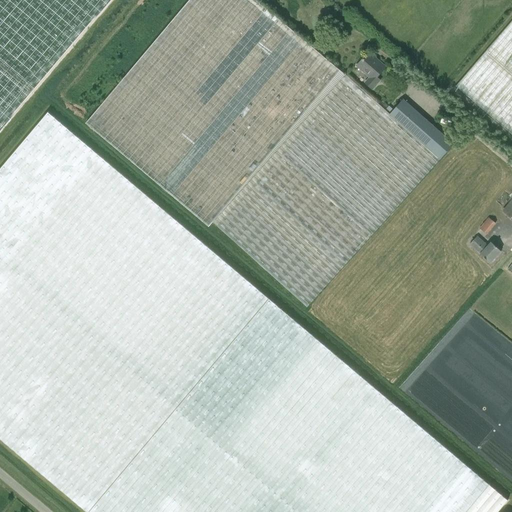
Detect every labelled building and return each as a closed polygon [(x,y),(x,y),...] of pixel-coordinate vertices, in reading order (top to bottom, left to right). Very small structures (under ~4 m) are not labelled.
[(0,0),(0,123),(99,0),(0,0)] [(188,0),(85,123),(209,227),(213,223),(257,262),(307,306),(371,235),(439,159),(453,144),(402,100),(389,115),(346,75),(345,76),(255,0),(188,0)] [(511,20),(456,86),(511,134),(511,20)] [(368,53),(356,66),(369,78),(365,83),(371,90),(379,81),(375,78),(383,69),(374,61),(375,59),(368,53)] [(497,511),(507,500),(48,112),(0,169),(0,438),(87,511),(497,511)] [(511,219),(511,200),(502,212),(511,219)] [(496,224),(488,218),(479,228),(487,234),(496,224)] [(477,236),(469,244),(490,264),(501,252),(491,242),(487,246),(477,236)]
